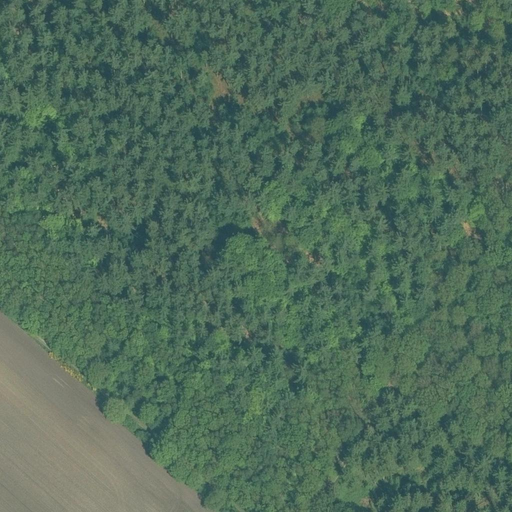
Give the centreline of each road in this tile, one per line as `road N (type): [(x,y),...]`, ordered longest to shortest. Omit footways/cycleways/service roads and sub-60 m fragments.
road 1 (track): [(243,511),(0,304)]
road 2 (track): [(404,360),(511,183)]
road 3 (track): [(312,511),(404,360)]
